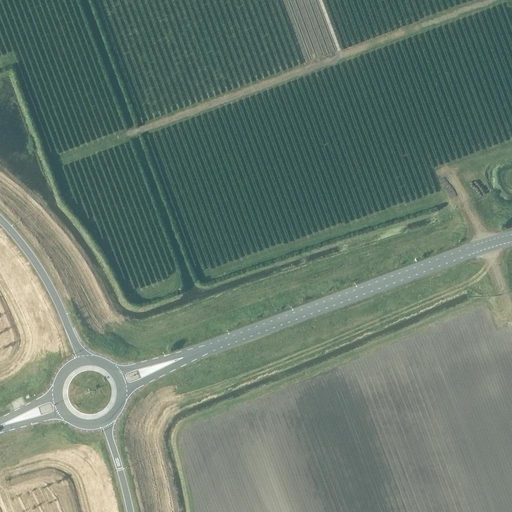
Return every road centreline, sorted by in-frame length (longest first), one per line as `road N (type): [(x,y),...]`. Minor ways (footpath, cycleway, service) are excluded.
road 1 (tertiary): [(511,239),(119,382)]
road 2 (trunk): [(85,361),(45,277),(0,218)]
road 3 (track): [(446,177),(480,233),(511,321)]
